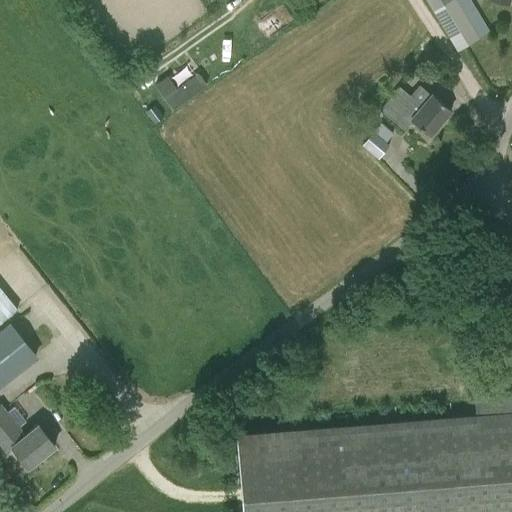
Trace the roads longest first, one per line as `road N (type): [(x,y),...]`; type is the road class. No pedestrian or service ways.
road 1 (unclassified): [(60,511),(431,219),(511,110)]
road 2 (motorway): [(511,402),(179,511)]
road 3 (motorway): [(349,511),(511,458)]
